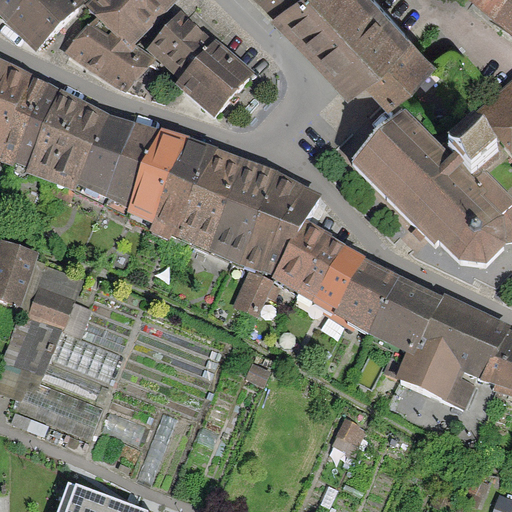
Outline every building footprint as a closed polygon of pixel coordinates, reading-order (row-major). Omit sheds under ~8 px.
[(0,0),(0,16),(37,51),(88,1),(87,0),(0,0)] [(98,0),(89,10),(95,16),(129,51),(132,48),(180,0),(98,0)] [(261,0),(268,6),(273,11),(285,0),(261,0)] [(370,0),(285,0),(273,11),(300,40),(339,80),(349,91),(362,78),(405,37),(370,0)] [(511,0),(479,0),(474,7),(511,38),(511,0)] [(128,96),(150,63),(132,48),(129,51),(95,16),(88,27),(68,56),(128,96)] [(185,87),(218,50),(183,19),(151,57),(153,59),(185,87)] [(386,104),(429,63),(405,37),(362,78),(375,92),(386,104)] [(185,87),(180,93),(219,127),(257,84),(218,50),(185,87)] [(0,161),(16,167),(17,162),(28,167),(25,172),(76,190),(126,212),(151,223),(147,230),(170,240),(172,235),(274,275),(272,279),(300,294),(296,300),(317,311),(317,310),(353,330),(355,327),(405,354),(401,364),(392,360),(386,374),(398,380),(397,382),(467,411),(477,385),(462,378),(465,372),(496,384),(492,390),(511,397),(511,332),(511,331),(511,330),(480,315),(447,298),(444,304),(421,294),(391,279),(387,277),(349,255),(348,254),(350,250),(341,246),(314,230),(309,227),(309,226),(322,200),(303,190),(298,188),(295,194),(283,189),(286,180),(251,166),(225,156),(211,151),(194,146),(166,138),(141,131),(137,130),(131,128),(108,120),(105,118),(81,108),(61,99),(52,94),(36,86),(33,84),(35,81),(26,77),(10,71),(5,69),(0,66),(0,161)] [(511,90),(475,122),(511,165),(511,90)] [(511,194),(490,173),(473,189),(404,120),(354,170),(452,270),(488,272),(508,252),(503,223),(505,221),(511,227),(511,194)] [(499,160),(475,131),(449,153),(473,182),(499,160)] [(0,249),(0,299),(26,307),(39,259),(0,249)] [(257,314),(267,289),(245,281),(236,306),(257,314)] [(36,300),(30,321),(63,330),(69,309),(36,300)] [(75,366),(112,382),(123,356),(86,340),(75,366)] [(30,385),(22,417),(99,435),(106,402),(30,385)] [(61,511),(130,511),(70,489),(61,511)]
